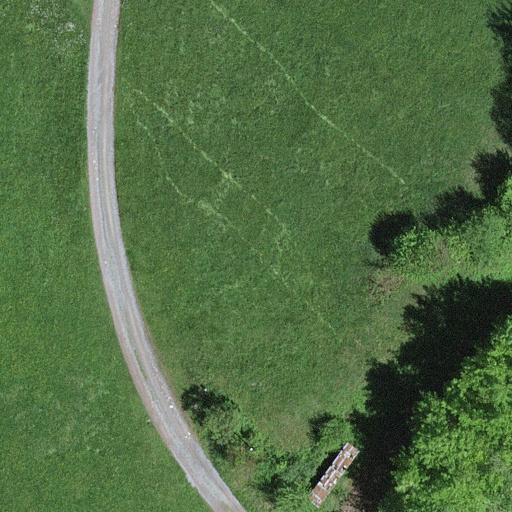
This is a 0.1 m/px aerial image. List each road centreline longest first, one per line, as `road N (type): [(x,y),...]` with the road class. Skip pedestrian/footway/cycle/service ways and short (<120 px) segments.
road 1 (track): [(114,0),(106,43),(123,268),(147,359),(235,511)]
road 2 (track): [(351,511),(382,448),(511,288)]
